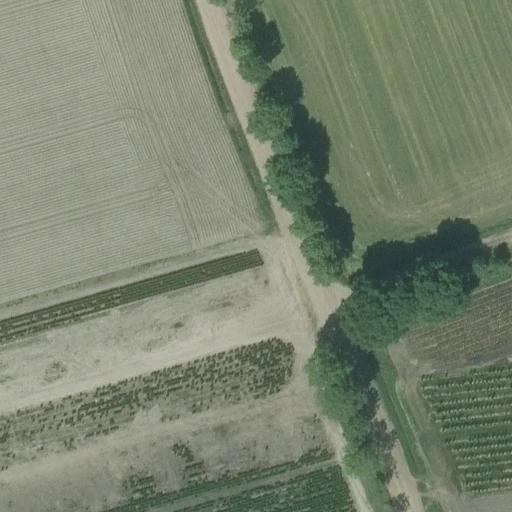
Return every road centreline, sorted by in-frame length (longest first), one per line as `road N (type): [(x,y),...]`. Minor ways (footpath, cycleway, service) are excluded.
road 1 (track): [(326,304),(216,0)]
road 2 (track): [(401,511),(326,304)]
road 3 (track): [(326,304),(511,242)]
